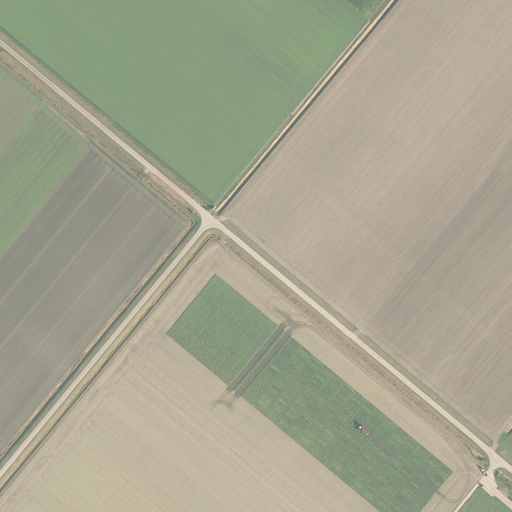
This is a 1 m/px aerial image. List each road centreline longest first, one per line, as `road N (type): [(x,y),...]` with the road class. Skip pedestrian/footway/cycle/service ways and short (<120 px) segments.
road 1 (unclassified): [(511,469),(211,218)]
road 2 (unclassified): [(0,474),(211,218)]
road 3 (unclassified): [(211,218),(0,41)]
